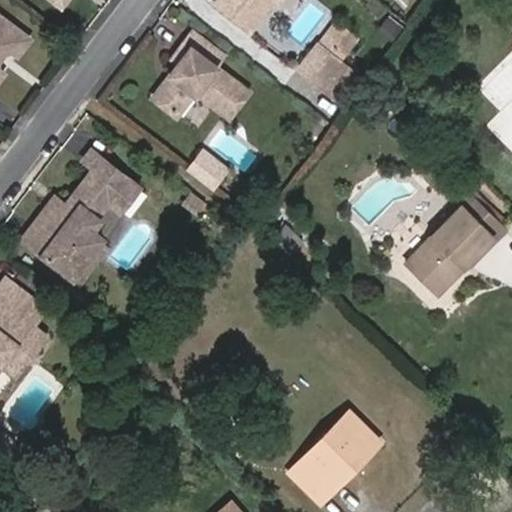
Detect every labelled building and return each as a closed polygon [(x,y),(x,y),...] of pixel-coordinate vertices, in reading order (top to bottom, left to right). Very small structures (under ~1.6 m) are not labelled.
[(226,0),(224,4),(258,30),(279,0),(288,0),(289,0),(226,0)] [(16,52),(29,35),(0,12),(0,72),(2,70),(1,63),(10,52),(16,52)] [(16,52),(21,56),(35,39),(29,35),(16,52)] [(237,115),(258,88),(226,65),(201,46),(200,46),(192,39),(179,57),(185,61),(177,72),(181,75),(176,83),(172,79),(161,95),(186,113),(199,95),(211,94),(237,115)] [(226,65),(230,60),(204,41),(200,46),(201,46),(226,65)] [(308,69),(329,84),(347,60),(325,44),(308,69)] [(177,72),(172,79),(176,83),(181,75),(177,72)] [(84,189),(92,194),(102,181),(101,170),(121,167),(97,148),(88,161),(99,169),(84,189)] [(222,191),(238,169),(214,151),(197,171),(222,191)] [(112,246),(92,230),(115,200),(119,195),(123,197),(131,186),(126,182),(132,175),(121,167),(101,170),(102,181),(92,194),(84,189),(71,205),(61,206),(56,203),(28,239),(85,282),(112,246)] [(115,200),(127,210),(146,186),(132,175),(126,182),(131,186),(123,197),(119,195),(115,200)] [(476,193),(437,231),(440,235),(479,196),(476,193)] [(71,205),(61,196),(56,203),(61,206),(71,205)] [(471,268),(476,263),(511,228),(479,196),(440,235),(412,262),(443,294),(464,274),(461,271),(468,265),(471,268)] [(476,263),(479,266),(511,232),(511,229),(511,228),(476,263)] [(464,274),(471,268),(468,265),(461,271),(464,274)] [(34,358),(51,337),(38,326),(28,318),(41,300),(12,276),(0,291),(0,295),(5,299),(0,305),(0,371),(4,366),(21,347),(34,358)] [(38,326),(51,309),(41,300),(28,318),(38,326)] [(4,366),(18,378),(34,358),(21,347),(4,366)] [(353,465),(357,470),(385,444),(355,412),(300,463),(330,495),(347,479),(343,475),(353,465)] [(16,444),(7,437),(0,446),(0,447),(9,455),(16,444)] [(0,466),(9,455),(0,447),(0,466)] [(292,470),(321,503),(330,495),(300,463),(292,470)] [(347,479),(357,470),(353,465),(343,475),(347,479)]
